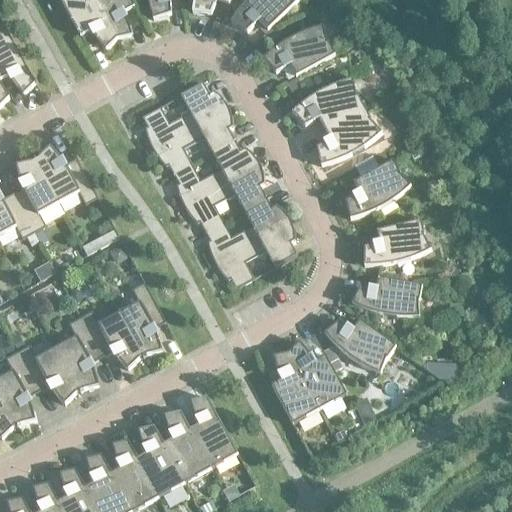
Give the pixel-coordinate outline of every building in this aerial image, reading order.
[(59,0),(81,40),(92,34),(95,38),(101,47),(107,53),(118,42),(94,0),(59,0)] [(129,0),(94,0),(118,42),(133,39),(131,33),(130,28),(127,19),(125,16),(135,10),(129,0)] [(184,0),(183,0),(148,0),(149,6),(151,14),(152,18),(154,23),(172,17),(171,1),(184,0)] [(230,8),(232,0),(195,0),(194,7),(193,16),(212,18),(218,3),(230,8)] [(268,34),(301,2),(298,0),(251,0),(248,4),(242,11),(239,14),(237,18),(232,25),(248,35),(259,24),(268,34)] [(297,80),(336,58),(328,45),(324,29),(316,31),(312,33),(307,34),(300,37),(292,41),(284,46),(277,51),(269,57),(263,62),(276,76),(290,68),(297,80)] [(36,87),(5,30),(0,32),(0,84),(9,102),(10,101),(0,84),(10,78),(12,82),(16,88),(19,92),(24,98),(36,87)] [(297,81),(287,87),(292,96),(302,90),(297,81)] [(320,122),(326,133),(365,111),(357,98),(353,83),(346,85),(341,86),(337,88),(329,91),(321,95),(313,99),(306,104),(299,110),(293,116),(306,129),(320,122)] [(0,110),(9,102),(0,84),(0,110)] [(210,99),(204,87),(181,100),(190,116),(170,127),(161,111),(143,121),(148,130),(146,132),(146,134),(148,139),(149,142),(151,147),(154,153),(229,112),(227,108),(224,105),(221,101),(218,99),(217,98),(215,96),(210,99)] [(371,124),(365,111),(326,133),(331,143),(317,151),(322,169),(330,167),(334,166),(339,164),(346,161),(354,157),(362,152),(370,147),(377,142),(383,136),(371,124)] [(231,115),(229,112),(154,153),(157,157),(160,162),(164,167),(166,169),(167,170),(169,169),(174,178),(193,168),(184,153),(204,142),(213,157),(236,145),(230,134),(234,132),(234,130),(234,127),(233,123),(232,120),(231,115)] [(242,156),(236,145),(213,157),(222,173),(201,184),(193,168),(174,178),(179,187),(177,189),(178,191),(179,196),(180,199),(182,204),(185,209),(260,168),(258,165),(255,162),(252,158),(249,156),(246,153),(242,156)] [(39,161),(36,163),(60,206),(79,196),(86,209),(99,202),(78,162),(66,168),(64,165),(57,157),(55,154),(51,150),(39,161)] [(60,206),(36,163),(32,164),(17,168),(19,176),(23,187),(24,191),(14,197),(35,237),(47,230),(40,217),(60,206)] [(394,164),(354,185),(361,197),(347,204),(351,223),(360,220),(364,219),(368,217),(373,216),(377,214),(384,210),(391,206),(398,201),(406,195),(412,190),(401,178),(394,164)] [(262,172),(260,168),(185,209),(188,214),(191,219),(195,224),(197,226),(198,227),(200,226),(205,235),(224,225),(215,209),(236,198),(244,214),(267,202),(261,191),(265,189),(265,186),(265,184),(264,180),(263,176),(262,172)] [(0,238),(16,230),(23,243),(35,237),(14,197),(3,203),(1,199),(0,198),(0,238)] [(273,212),(267,202),(244,214),(253,230),(232,241),(224,225),(205,235),(210,244),(208,245),(209,248),(210,253),(211,256),(213,261),(216,266),(291,225),(289,222),(287,218),(283,215),(280,212),(279,211),(277,210),(273,212)] [(425,239),(422,224),(378,234),(381,247),(366,250),(365,269),(370,269),(374,269),(382,269),(391,268),(400,266),(404,265),(409,263),(417,261),(425,257),(432,253),(425,239)] [(293,229),(291,225),(216,266),(219,271),(222,276),(224,278),(228,283),(229,284),(232,283),(237,293),(255,283),(246,266),(267,255),(276,272),(298,259),(292,248),(296,245),(296,243),(296,241),(295,237),(295,233),(293,229)] [(98,242),(85,250),(90,258),(103,251),(98,242)] [(122,248),(111,255),(117,267),(129,261),(122,248)] [(419,305),(423,289),(379,281),(376,293),(361,290),(352,307),(361,311),(369,314),(378,317),(386,319),(394,320),(403,321),(412,321),(420,321),(419,305)] [(167,325),(145,286),(132,293),(139,306),(120,317),(144,360),(147,358),(162,355),(160,346),(157,335),(155,332),(167,325)] [(72,295),(71,300),(74,305),(78,307),(83,304),(84,300),(81,294),(76,292),(72,295)] [(485,300),(483,314),(496,317),(499,303),(485,300)] [(93,314),(81,321),(103,360),(114,354),(116,358),(122,366),(125,369),(129,373),(140,362),(144,360),(120,317),(100,327),(93,314)] [(103,360),(81,321),(69,327),(76,340),(57,351),(81,395),(84,393),(99,389),(98,382),(96,375),(94,370),(92,366),(103,360)] [(387,362),(397,350),(360,323),(353,334),(340,325),(325,336),(328,340),(331,343),(337,349),(343,355),(351,361),(357,365),(361,368),(365,370),(373,374),(381,377),(387,362)] [(21,338),(14,341),(20,353),(27,349),(21,338)] [(300,345),(289,356),(321,413),(348,398),(335,375),(326,359),(315,365),(313,361),(310,356),(306,352),(300,345)] [(12,348),(4,353),(8,361),(16,356),(12,348)] [(30,349),(18,355),(40,395),(51,389),(53,393),(57,398),(61,402),(66,407),(77,397),(81,395),(57,351),(37,362),(30,349)] [(332,351),(324,355),(326,359),(335,375),(343,371),(332,351)] [(40,395),(18,355),(16,356),(8,361),(6,362),(13,375),(0,382),(0,397),(18,429),(21,427),(36,424),(34,415),(32,407),(31,404),(29,401),(40,395)] [(321,413),(289,356),(274,360),(276,365),(277,371),(281,379),(283,383),(272,388),(293,428),(321,413)] [(429,367),(428,374),(447,388),(467,373),(456,368),(429,367)] [(0,439),(3,442),(14,431),(18,429),(0,397),(0,439)] [(239,458),(208,401),(192,405),(194,412),(196,417),(199,424),(201,427),(191,433),(182,415),(181,415),(212,473),(239,458)] [(368,403),(356,408),(365,428),(377,424),(368,403)] [(212,473),(181,415),(166,419),(168,426),(170,431),(173,438),(175,442),(165,447),(155,430),(154,430),(186,487),(212,473)] [(186,487),(154,430),(139,433),(142,441),(144,446),(146,452),(148,456),(138,461),(129,444),(128,444),(159,501),(186,487)] [(344,433),(336,438),(340,446),(349,442),(344,433)] [(139,511),(159,501),(128,444),(113,448),(115,455),(117,460),(120,467),(122,470),(112,476),(103,458),(102,458),(130,511),(139,511)] [(130,511),(102,458),(87,462),(89,470),(91,475),(94,481),(96,485),(86,490),(76,473),(75,473),(96,511),(130,511)] [(96,511),(75,473),(60,477),(63,484),(65,489),(67,496),(69,499),(60,505),(50,487),(49,487),(62,511),(96,511)] [(62,511),(49,487),(34,491),(36,498),(38,503),(41,510),(42,511),(29,511),(24,501),(23,502),(28,511),(62,511)] [(28,511),(23,502),(8,505),(9,511),(28,511)] [(215,511),(211,503),(199,509),(200,511),(215,511)]
